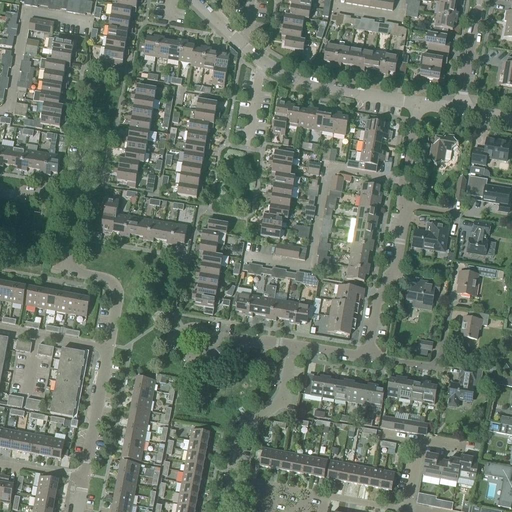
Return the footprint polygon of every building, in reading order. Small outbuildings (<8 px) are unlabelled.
[(38,6),(42,7),(43,1),(39,0),(38,0),(31,0),(30,7),(37,8),(38,6)] [(43,0),(43,1),(42,7),(48,8),(47,10),(54,11),(56,0),(43,0)] [(72,14),(77,15),(80,1),(72,0),(67,0),(66,11),(72,12),(72,14)] [(118,0),(117,6),(136,9),(137,3),(142,3),(142,0),(118,0)] [(292,0),(291,7),(310,10),(312,0),(292,0)] [(407,6),(406,11),(418,13),(420,3),(416,2),(406,0),(405,6),(407,6)] [(80,1),(77,15),(85,16),(85,14),(90,15),(92,3),(80,1)] [(439,5),(437,17),(457,20),(458,14),(455,14),(456,8),(439,5)] [(113,6),(111,17),(130,20),(131,13),(136,13),(136,9),(117,6),(113,6)] [(286,13),(285,17),(304,20),(311,21),(312,16),(309,16),(310,10),(291,7),(290,14),(286,13)] [(111,17),(109,27),(132,31),(133,28),(129,27),(130,20),(111,17)] [(280,23),(279,26),(302,30),(304,20),(285,17),(284,24),(280,23)] [(457,20),(437,17),(434,32),(447,35),(448,30),(452,31),(453,24),(456,25),(457,20)] [(17,20),(7,19),(6,24),(5,24),(4,30),(17,32),(18,26),(16,26),(17,20)] [(355,20),(354,26),(354,30),(365,32),(366,20),(361,19),(360,21),(355,20)] [(366,33),(377,34),(379,24),(374,24),(374,22),(368,21),(366,33)] [(48,23),(46,34),(52,35),(54,24),(48,23)] [(379,24),(377,34),(388,36),(390,24),(384,23),(384,25),(379,24)] [(390,36),(392,37),(401,38),(402,36),(406,36),(407,31),(403,29),(398,28),(398,26),(392,25),(390,36)] [(283,31),(282,37),(301,41),(302,30),(279,26),(278,30),(283,31)] [(109,27),(107,38),(126,41),(127,34),(132,35),(132,31),(109,27)] [(429,46),(428,51),(448,54),(450,45),(446,44),(447,37),(428,34),(426,45),(429,46)] [(144,57),(156,59),(159,38),(154,37),(153,40),(147,39),(146,45),(139,44),(138,52),(144,53),(144,57)] [(301,41),(282,37),(281,41),(286,42),(284,49),(295,51),(294,55),(302,57),(304,47),(308,48),(309,42),(301,41)] [(107,38),(105,52),(124,55),(128,56),(129,49),(125,48),(126,41),(107,38)] [(156,59),(168,61),(170,43),(164,42),(165,39),(159,38),(156,59)] [(47,50),(53,51),(77,54),(77,51),(73,51),(74,43),(49,39),(47,50)] [(13,42),(7,41),(1,40),(0,46),(12,48),(13,42)] [(168,61),(179,63),(183,42),(178,41),(177,44),(170,43),(168,61)] [(179,63),(191,65),(193,50),(194,50),(195,47),(188,46),(188,43),(183,42),(179,63)] [(341,65),(347,66),(350,49),(345,48),(345,44),(340,43),(339,47),(335,67),(341,68),(341,65)] [(330,66),(335,67),(339,47),(327,45),(324,62),(330,63),(330,66)] [(37,54),(38,48),(26,46),(25,52),(37,54)] [(191,68),(202,70),(206,49),(201,48),(200,51),(194,50),(193,50),(191,65),(192,65),(191,68)] [(202,70),(214,72),(214,69),(217,54),(211,53),(211,50),(206,49),(202,70)] [(354,70),(359,71),(362,51),(350,49),(347,66),(354,67),(354,70)] [(53,51),(52,61),(70,65),(71,58),(76,58),(77,54),(53,51)] [(365,69),(371,70),(374,53),(362,51),(359,71),(364,72),(365,69)] [(424,57),(422,67),(441,71),(442,64),(446,65),(448,54),(428,51),(427,57),(424,57)] [(3,56),(2,62),(11,64),(12,58),(10,58),(11,53),(5,52),(5,57),(3,56)] [(124,55),(105,52),(104,59),(115,61),(114,65),(122,66),(124,55)] [(217,54),(214,69),(227,71),(230,55),(217,53),(217,54)] [(377,74),(382,75),(386,55),(374,53),(371,70),(378,71),(377,74)] [(386,55),(382,75),(388,76),(388,73),(395,74),(398,57),(386,55)] [(21,62),(20,67),(30,69),(31,63),(29,63),(30,58),(24,57),(23,62),(21,62)] [(39,70),(45,71),(64,74),(65,68),(70,68),(70,65),(52,61),(47,61),(41,60),(39,70)] [(3,68),(2,73),(8,74),(9,69),(10,69),(11,64),(2,62),(1,67),(3,68)] [(498,86),(511,88),(511,63),(511,66),(504,65),(502,77),(499,77),(498,86)] [(30,69),(20,67),(19,73),(21,73),(20,78),(26,79),(27,74),(29,74),(30,69)] [(441,71),(422,67),(420,78),(433,81),(433,83),(443,85),(444,78),(440,77),(441,71)] [(214,69),(214,72),(212,86),(224,88),(227,71),(214,69)] [(45,71),(43,81),(67,85),(67,83),(63,82),(64,74),(45,71)] [(0,77),(0,83),(8,85),(9,79),(7,79),(8,74),(2,73),(1,77),(0,77)] [(43,81),(42,92),(61,95),(62,89),(66,90),(67,85),(43,81)] [(132,93),(131,96),(154,100),(156,90),(138,86),(136,94),(132,93)] [(40,104),(44,105),(44,103),(63,107),(64,104),(59,103),(61,95),(42,92),(41,94),(35,93),(33,102),(40,103),(40,104)] [(135,101),(134,108),(153,111),(154,100),(131,96),(131,100),(135,101)] [(199,97),(197,111),(220,115),(220,112),(216,111),(217,104),(206,102),(207,98),(199,97)] [(278,102),(275,118),(287,120),(290,106),(290,104),(278,102)] [(44,105),(42,114),(66,118),(66,115),(62,115),(63,107),(44,103),(44,105)] [(286,127),(298,129),(301,111),(294,110),(295,107),(290,106),(287,120),(286,127)] [(128,114),(128,117),(151,121),(153,111),(134,108),(133,115),(128,114)] [(298,129),(310,131),(313,110),(308,109),(307,112),(301,111),(298,129)] [(310,131),(321,133),(324,115),(318,114),(319,111),(313,110),(310,131)] [(197,111),(195,122),(214,125),(215,118),(219,119),(220,115),(197,111)] [(321,133),(333,135),(337,114),(332,113),(331,116),(324,115),(321,133)] [(66,118),(42,114),(41,121),(36,120),(35,129),(42,130),(43,126),(60,129),(61,122),(65,122),(66,118)] [(337,114),(333,135),(345,137),(348,119),(342,118),(342,115),(337,114)] [(131,122),(130,129),(149,132),(151,121),(128,117),(127,121),(131,122)] [(367,122),(365,132),(392,137),(392,133),(390,133),(390,132),(384,131),(385,119),(373,117),(373,123),(367,122)] [(285,137),(286,127),(287,120),(275,118),(272,135),(285,137)] [(190,121),(189,132),(207,135),(208,128),(213,129),(214,125),(195,122),(190,121)] [(125,136),(124,139),(147,143),(149,132),(130,129),(129,136),(125,136)] [(189,132),(187,142),(210,146),(210,143),(206,142),(207,135),(189,132)] [(365,132),(363,143),(381,146),(382,140),(388,141),(388,140),(391,141),(392,137),(365,132)] [(431,146),(429,161),(431,161),(434,166),(434,168),(437,168),(437,166),(442,163),(444,163),(447,164),(447,161),(450,161),(452,151),(457,147),(458,148),(459,145),(457,145),(453,140),(454,138),(445,137),(445,138),(442,140),(441,139),(436,138),(435,143),(436,145),(433,147),(431,146)] [(128,143),(127,150),(146,153),(147,143),(124,139),(123,143),(128,143)] [(474,150),(471,164),(485,167),(487,159),(507,162),(510,144),(487,141),(485,152),(474,150)] [(187,142),(185,152),(204,155),(205,149),(209,150),(210,146),(187,142)] [(363,143),(361,153),(388,158),(389,155),(386,154),(386,153),(380,152),(381,146),(363,143)] [(4,166),(10,167),(13,149),(1,147),(0,153),(0,168),(3,169),(4,166)] [(16,171),(21,172),(25,151),(13,149),(10,167),(17,168),(16,171)] [(121,157),(121,160),(144,164),(146,153),(127,150),(126,158),(121,157)] [(270,159),(269,162),(292,166),(293,160),(298,160),(299,152),(286,150),(286,154),(275,152),(274,160),(270,159)] [(27,170),(34,171),(37,153),(25,151),(21,172),(27,173),(27,170)] [(185,152),(183,164),(206,167),(207,164),(202,164),(204,155),(185,152)] [(40,175),(45,176),(49,155),(37,153),(34,171),(40,172),(40,175)] [(388,158),(361,153),(359,165),(365,166),(364,171),(376,173),(377,168),(378,162),(385,163),(385,162),(387,162),(388,158)] [(49,155),(45,176),(50,177),(51,174),(58,175),(61,157),(49,155)] [(115,167),(114,170),(138,174),(139,165),(143,166),(144,164),(121,160),(119,167),(115,167)] [(273,167),(272,174),(290,177),(291,176),(292,166),(269,162),(268,166),(273,167)] [(183,164),(181,174),(200,177),(201,171),(206,172),(206,167),(183,164)] [(484,171),(471,168),(470,175),(483,177),(484,171)] [(127,188),(135,189),(138,174),(114,170),(114,174),(118,175),(117,182),(128,184),(127,188)] [(181,174),(180,185),(203,189),(203,186),(199,185),(200,177),(181,174)] [(275,178),(274,185),(293,188),(295,177),(291,176),(290,177),(272,174),(271,177),(275,178)] [(154,192),(156,176),(148,175),(147,191),(154,192)] [(350,183),(351,177),(337,175),(336,178),(335,178),(334,182),(331,182),(330,192),(341,194),(344,182),(350,183)] [(461,179),(460,181),(458,181),(455,198),(458,203),(463,200),(466,182),(463,181),(464,179),(463,177),(461,179)] [(203,189),(180,185),(178,196),(196,199),(198,192),(202,193),(203,189)] [(269,192),(268,195),(291,199),(293,188),(274,185),(273,192),(269,192)] [(362,185),(360,197),(381,200),(382,195),(379,195),(380,188),(362,185)] [(499,213),(508,214),(510,207),(507,206),(510,190),(486,186),(483,203),(500,206),(499,213)] [(341,194),(330,192),(329,198),(340,200),(341,194)] [(272,199),(271,206),(290,209),(291,199),(268,195),(267,199),(272,199)] [(360,197),(358,209),(376,212),(377,205),(380,206),(381,200),(360,197)] [(106,200),(104,216),(116,218),(116,216),(119,202),(106,200)] [(327,211),(326,215),(332,216),(332,212),(334,212),(335,205),(326,203),(325,210),(327,211)] [(265,213),(264,216),(288,220),(290,209),(271,206),(269,214),(265,213)] [(358,209),(356,220),(377,224),(378,219),(375,218),(376,212),(358,209)] [(101,232),(113,234),(116,218),(104,216),(101,232)] [(119,237),(124,238),(128,218),(116,216),(116,218),(113,234),(113,233),(120,234),(119,237)] [(259,223),(258,226),(282,230),(283,224),(287,225),(287,221),(288,221),(288,220),(264,216),(263,224),(259,223)] [(130,236),(137,237),(140,220),(128,218),(124,238),(130,239),(130,236)] [(204,228),(203,232),(219,234),(219,235),(226,236),(228,225),(217,223),(218,219),(210,218),(208,229),(204,228)] [(143,241),(148,242),(151,222),(140,220),(137,237),(143,238),(143,241)] [(356,220),(354,232),(372,235),(373,229),(376,229),(377,224),(356,220)] [(154,240),(160,241),(163,224),(151,222),(148,242),(153,243),(154,240)] [(166,245),(171,246),(175,226),(163,224),(160,241),(167,242),(166,245)] [(474,241),(469,240),(467,254),(485,257),(487,243),(485,243),(486,236),(489,236),(490,226),(474,224),(473,234),(475,234),(474,241)] [(431,235),(415,232),(413,248),(444,253),(448,227),(433,225),(431,235)] [(175,226),(171,246),(177,247),(177,244),(184,245),(187,228),(175,226)] [(282,230),(258,226),(258,230),(262,231),(261,238),(280,241),(282,230)] [(203,232),(201,242),(218,245),(219,235),(219,234),(203,232)] [(352,244),(373,248),(374,243),(371,242),(372,235),(354,232),(352,244)] [(318,251),(325,252),(327,252),(328,245),(327,245),(328,240),(322,239),(321,244),(319,244),(318,251)] [(201,242),(199,253),(223,257),(216,256),(218,245),(201,242)] [(352,244),(350,256),(368,259),(369,253),(372,253),(373,248),(352,244)] [(300,249),(298,261),(305,262),(307,250),(300,249)] [(319,257),(318,263),(328,264),(328,259),(324,258),(325,252),(318,251),(317,257),(319,257)] [(203,257),(202,265),(221,268),(223,257),(199,253),(199,257),(203,257)] [(350,256),(348,268),(369,271),(370,266),(367,266),(368,259),(350,256)] [(117,271),(117,268),(123,268),(124,259),(105,258),(104,270),(117,271)] [(139,275),(141,263),(131,262),(129,274),(139,275)] [(196,271),(196,274),(219,278),(221,268),(202,265),(201,272),(196,271)] [(369,271),(348,268),(346,280),(364,283),(365,276),(368,277),(369,271)] [(458,295),(473,298),(477,277),(496,280),(496,279),(502,280),(503,273),(497,272),(470,268),(469,275),(459,273),(458,281),(460,281),(458,295)] [(200,279),(198,286),(217,289),(219,278),(196,274),(195,278),(200,279)] [(310,275),(303,274),(301,285),(317,288),(318,283),(315,278),(309,277),(310,275)] [(410,287),(407,301),(419,303),(418,310),(430,312),(433,292),(438,293),(440,286),(423,283),(422,289),(410,287)] [(2,302),(12,304),(16,286),(6,284),(2,302)] [(16,286),(12,304),(23,306),(26,288),(16,286)] [(193,292),(192,296),(215,299),(217,289),(198,286),(197,293),(193,292)] [(265,320),(271,321),(274,301),(276,288),(267,286),(265,294),(263,294),(262,299),(259,316),(266,317),(265,320)] [(339,286),(336,302),(359,306),(360,296),(363,297),(364,290),(339,286)] [(26,307),(36,309),(39,290),(29,288),(26,307)] [(239,293),(251,296),(253,291),(240,288),(239,293)] [(36,309),(46,311),(49,292),(39,290),(36,309)] [(46,311),(56,313),(59,294),(49,292),(46,311)] [(56,313),(66,314),(69,296),(59,294),(56,313)] [(242,316),(247,317),(250,297),(236,294),(233,304),(232,306),(236,307),(236,312),(242,313),(242,316)] [(66,314),(76,316),(79,298),(69,296),(66,314)] [(220,300),(215,299),(192,296),(192,299),(196,300),(195,307),(206,309),(205,313),(213,315),(214,305),(219,306),(220,300)] [(253,315),(259,316),(262,299),(250,297),(247,317),(252,318),(253,315)] [(79,298),(76,316),(86,318),(90,300),(79,298)] [(277,319),(283,320),(286,303),(274,301),(271,321),(276,322),(277,319)] [(332,302),(330,317),(352,321),(354,310),(357,311),(358,310),(359,306),(336,302),(332,302)] [(289,324),(294,325),(298,305),(286,303),(283,320),(290,321),(289,324)] [(298,305),(294,325),(300,326),(300,323),(307,324),(308,320),(310,307),(298,305)] [(473,320),(464,319),(460,338),(477,341),(478,331),(480,331),(481,326),(487,327),(489,316),(475,314),(474,319),(473,319),(473,320)] [(352,321),(330,317),(327,333),(349,337),(351,327),(355,328),(356,321),(352,321)] [(0,386),(8,340),(0,338),(0,386)] [(15,352),(30,354),(32,344),(17,341),(15,352)] [(417,349),(431,351),(432,345),(419,342),(417,349)] [(37,356),(52,358),(54,348),(39,346),(37,356)] [(50,415),(73,419),(85,354),(62,350),(50,415)] [(482,372),(461,369),(459,378),(461,379),(459,386),(451,385),(449,399),(450,399),(449,407),(457,409),(459,401),(463,402),(464,399),(472,400),(473,393),(476,393),(479,391),(482,372)] [(495,385),(511,388),(511,386),(511,379),(496,376),(495,385)] [(304,396),(322,399),(326,378),(320,377),(320,380),(313,379),(312,389),(305,388),(304,396)] [(322,399),(334,401),(337,383),(330,382),(331,379),(326,378),(322,399)] [(387,398),(399,400),(402,379),(397,378),(396,381),(390,380),(387,398)] [(137,379),(135,389),(154,392),(156,382),(137,379)] [(399,400),(410,402),(413,384),(407,383),(407,380),(402,379),(399,400)] [(334,401),(346,403),(349,382),(344,381),(344,384),(337,383),(334,401)] [(346,403),(358,405),(361,387),(354,386),(355,383),(349,382),(346,403)] [(410,402),(422,404),(426,383),(420,382),(420,385),(413,384),(410,402)] [(426,383),(422,404),(434,406),(437,388),(431,387),(431,384),(426,383)] [(358,405),(369,407),(373,386),(368,385),(367,388),(361,387),(358,405)] [(373,386),(369,407),(382,409),(385,391),(378,390),(378,387),(373,386)] [(135,389),(133,399),(152,402),(154,392),(135,389)] [(9,396),(7,407),(22,409),(24,399),(9,396)] [(133,399),(131,409),(150,412),(152,402),(133,399)] [(25,410),(40,413),(42,402),(27,400),(25,410)] [(131,409),(129,419),(148,422),(150,412),(131,409)] [(381,429),(393,431),(395,419),(383,417),(381,429)] [(419,423),(417,435),(426,437),(428,425),(424,424),(425,418),(420,417),(419,423)] [(129,419),(127,429),(146,432),(148,422),(129,419)] [(393,431),(405,433),(407,421),(395,419),(393,431)] [(405,433),(417,435),(419,423),(407,421),(405,433)] [(500,425),(499,425),(489,423),(487,432),(492,433),(510,437),(511,427),(511,428),(500,425)] [(127,429),(125,439),(144,443),(146,432),(127,429)] [(0,449),(10,451),(14,432),(4,430),(0,449)] [(192,431),(190,442),(207,445),(209,434),(192,431)] [(10,451),(20,453),(24,434),(14,432),(10,451)] [(20,453),(30,455),(34,436),(24,434),(20,453)] [(30,455),(40,456),(44,438),(34,436),(30,455)] [(40,456),(50,458),(54,440),(44,438),(40,456)] [(125,439),(124,449),(142,453),(144,443),(125,439)] [(54,440),(50,458),(61,460),(62,457),(63,451),(64,442),(54,440)] [(190,442),(188,452),(205,456),(207,445),(190,442)] [(142,453),(124,449),(122,459),(140,463),(142,453)] [(260,467),(271,469),(274,451),(263,449),(260,467)] [(271,469),(282,471),(284,453),(274,451),(271,469)] [(188,452),(186,463),(203,466),(205,456),(188,452)] [(282,471),(292,473),(295,455),(284,453),(282,471)] [(292,473),(303,475),(306,458),(295,455),(292,473)] [(423,476),(440,479),(443,461),(438,460),(438,457),(427,455),(423,476)] [(461,457),(460,461),(461,461),(458,478),(475,481),(478,464),(472,463),(473,459),(461,457)] [(303,475),(314,477),(317,460),(306,458),(303,475)] [(443,461),(440,479),(457,482),(458,478),(461,461),(460,461),(450,459),(449,462),(443,461)] [(317,460),(314,477),(324,479),(327,462),(317,460)] [(327,480),(338,482),(341,464),(330,462),(327,480)] [(121,463),(119,472),(138,476),(140,466),(121,463)] [(186,463),(184,474),(201,477),(203,466),(186,463)] [(338,482),(349,484),(352,466),(341,464),(338,482)] [(511,469),(508,468),(486,464),(485,468),(493,469),(492,477),(500,478),(504,479),(500,501),(510,503),(511,503),(511,469)] [(349,484),(360,486),(363,468),(352,466),(349,484)] [(360,486),(370,488),(373,470),(363,468),(360,486)] [(370,488),(381,490),(384,472),(373,470),(370,488)] [(119,472),(117,483),(136,486),(138,476),(119,472)] [(384,472),(381,490),(392,492),(395,474),(384,472)] [(184,474),(182,484),(199,488),(201,477),(184,474)] [(40,478),(38,488),(57,492),(58,481),(40,478)] [(117,483),(115,493),(134,496),(136,486),(117,483)] [(5,485),(3,484),(0,502),(10,505),(14,486),(5,485)] [(182,484),(180,495),(197,498),(199,488),(182,484)] [(38,488),(36,498),(55,502),(57,492),(38,488)] [(115,493),(113,503),(132,506),(134,496),(115,493)] [(180,495),(178,505),(195,509),(197,498),(180,495)] [(36,498),(34,508),(53,511),(55,502),(36,498)] [(113,503),(111,511),(131,511),(132,506),(113,503)]
